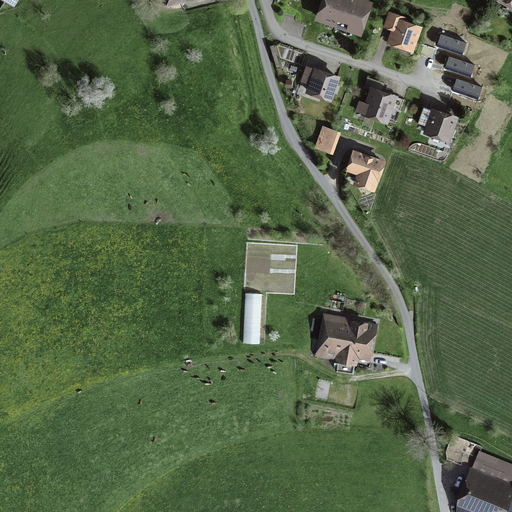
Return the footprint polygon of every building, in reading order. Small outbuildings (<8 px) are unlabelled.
[(327,19),(336,22),(335,23),(343,26),(343,25),(352,28),(351,29),(360,32),(370,4),(358,0),(323,0),(318,17),(327,20),(327,19)] [(511,0),(501,0),(509,4),(506,8),(511,11),(511,0)] [(403,48),(405,47),(411,49),(419,28),(402,22),(404,17),(390,12),(385,26),(394,30),(390,42),(396,44),(397,45),(403,48)] [(466,43),(441,35),(437,47),(462,55),(466,43)] [(474,65),(449,57),(445,69),(470,77),(474,65)] [(330,98),(332,91),(336,92),(338,86),(335,85),(337,77),(316,70),(308,91),(322,96),(330,98)] [(482,88),(457,79),(453,91),(478,100),(482,88)] [(365,113),(386,121),(394,97),(373,89),(368,103),(365,113)] [(357,111),(365,113),(368,103),(361,101),(357,111)] [(433,110),(424,107),(416,128),(425,131),(433,110)] [(448,139),(455,118),(433,110),(425,131),(448,139)] [(331,151),(337,133),(323,127),(316,146),(331,151)] [(359,175),(357,182),(373,188),(382,162),(355,152),(349,169),(358,172),(359,175)] [(375,330),(376,324),(324,314),(316,355),(337,359),(337,361),(356,365),(358,353),(367,354),(371,330),(375,330)] [(511,511),(511,472),(477,458),(459,501),(458,511),(511,511)]
